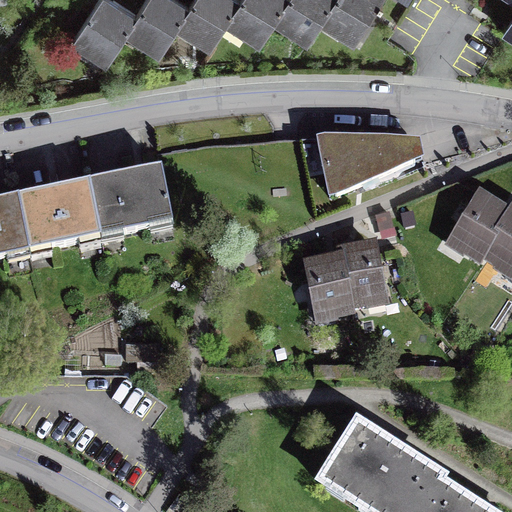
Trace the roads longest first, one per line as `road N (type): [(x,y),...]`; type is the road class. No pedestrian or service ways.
road 1 (residential): [(511,115),(414,101),(280,99),(0,141)]
road 2 (residential): [(0,456),(115,511)]
